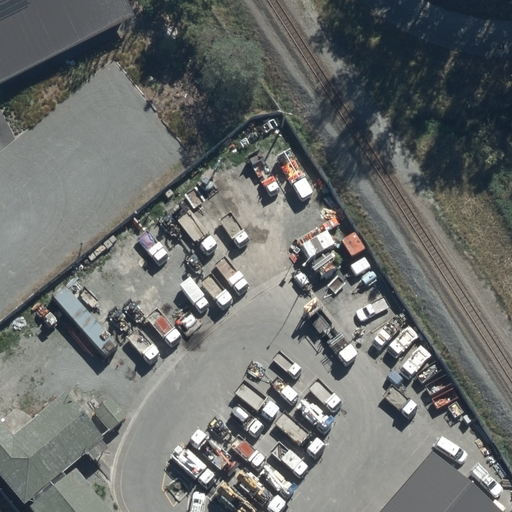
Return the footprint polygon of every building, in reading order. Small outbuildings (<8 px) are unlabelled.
[(189,281),(218,319),(238,304),(209,266),(189,281)] [(317,401),(346,427),(372,397),(342,372),(317,401)] [(0,433),(0,484),(24,511),(105,511),(72,473),(100,449),(58,401),(9,443),(0,433)] [(296,420),(276,403),(217,469),(260,506),(319,439),(313,434),(324,422),(307,408),(296,420)] [(488,511),(431,463),(388,511),(488,511)] [(252,511),(256,509),(218,477),(189,511),(252,511)]
